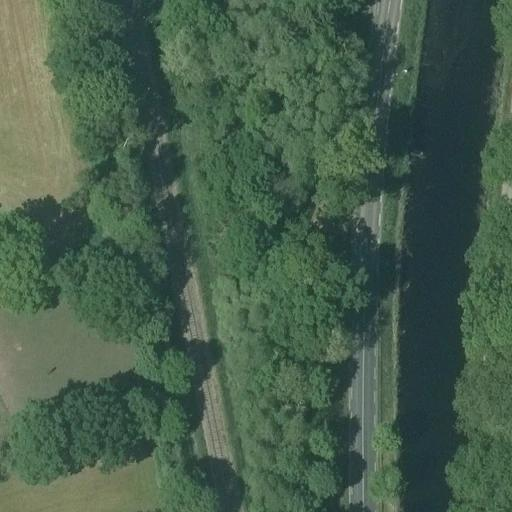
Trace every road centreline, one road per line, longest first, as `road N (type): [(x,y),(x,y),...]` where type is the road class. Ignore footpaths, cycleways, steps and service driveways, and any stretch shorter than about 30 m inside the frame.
road 1 (secondary): [(361,511),(367,210),(391,0)]
road 2 (unclassified): [(497,416),(511,125)]
